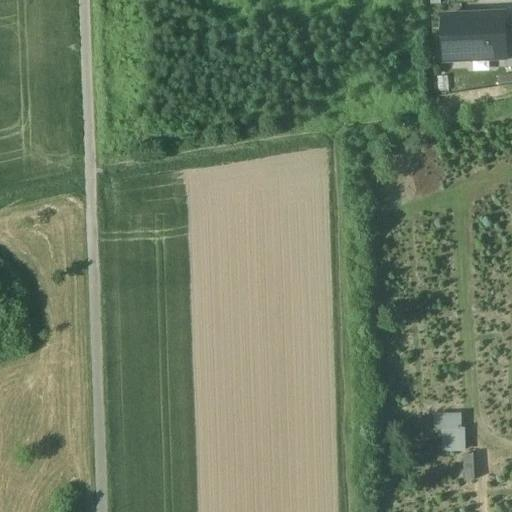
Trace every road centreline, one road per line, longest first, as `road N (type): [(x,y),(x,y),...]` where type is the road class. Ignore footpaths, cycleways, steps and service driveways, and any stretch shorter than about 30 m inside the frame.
road 1 (track): [(83,0),(102,511)]
road 2 (track): [(359,158),(363,511)]
